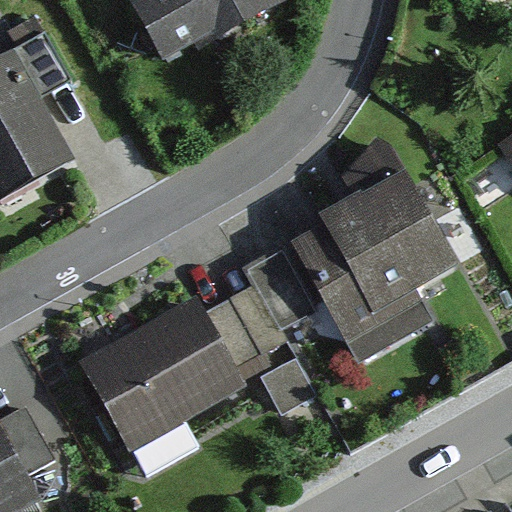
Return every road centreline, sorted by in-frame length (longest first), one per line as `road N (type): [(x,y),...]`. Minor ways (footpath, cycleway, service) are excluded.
road 1 (residential): [(361,0),(338,61),(281,136),(234,172),(0,306)]
road 2 (residential): [(353,511),(511,420)]
